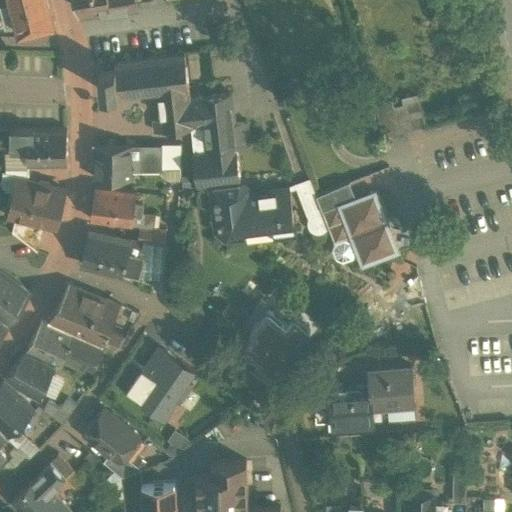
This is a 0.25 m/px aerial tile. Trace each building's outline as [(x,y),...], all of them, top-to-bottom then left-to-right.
[(46,0),(0,0),(0,4),(5,21),(14,19),(18,33),(53,23),(46,0)] [(75,0),(78,10),(136,2),(135,0),(75,0)] [(184,53),(115,61),(115,66),(116,72),(115,72),(116,84),(117,84),(118,89),(119,94),(157,90),(187,87),(188,86),(187,77),(188,77),(186,62),(185,62),(184,53)] [(116,72),(115,66),(98,68),(101,90),(118,89),(117,84),(116,84),(115,72),(116,72)] [(215,95),(201,96),(202,100),(188,100),(187,87),(157,90),(161,118),(153,119),(154,131),(191,127),(197,187),(211,185),(240,181),(236,148),(249,146),(248,137),(246,123),(233,124),(230,93),(215,95)] [(416,95),(377,106),(384,132),(423,122),(416,95)] [(66,128),(11,129),(11,145),(11,152),(26,151),(26,163),(67,163),(66,128)] [(11,129),(0,129),(0,145),(11,145),(11,129)] [(131,145),(94,145),(94,179),(131,179),(131,167),(161,167),(161,165),(161,145),(131,145)] [(180,164),(180,145),(161,145),(161,165),(180,164)] [(28,174),(2,172),(2,173),(0,181),(0,183),(5,191),(11,192),(15,189),(17,178),(26,180),(28,174)] [(26,180),(17,178),(15,189),(11,192),(7,207),(10,211),(8,215),(15,217),(44,224),(55,226),(64,189),(26,180)] [(310,178),(295,184),(309,218),(323,213),(316,195),(310,178)] [(246,190),(241,186),(240,181),(211,185),(215,207),(218,207),(220,218),(218,220),(220,232),(228,242),(241,239),(244,228),(273,224),(277,238),(297,235),(290,189),(246,193),(246,190)] [(349,181),(316,195),(323,213),(330,231),(346,224),(338,203),(355,196),(349,181)] [(136,191),(94,186),(90,220),(132,225),(133,215),(140,216),(142,204),(134,203),(136,191)] [(355,196),(338,203),(346,224),(358,255),(361,263),(361,265),(363,264),(397,251),(399,250),(399,248),(398,249),(393,235),(394,235),(393,233),(392,233),(388,220),(387,218),(382,205),(381,203),(381,204),(376,190),(376,188),(374,189),(355,196)] [(44,224),(15,217),(11,231),(15,235),(37,253),(44,224)] [(346,224),(330,231),(334,242),(332,248),(336,258),(343,261),(358,255),(346,224)] [(166,229),(139,226),(137,240),(147,242),(165,246),(166,229)] [(129,241),(88,231),(80,264),(121,274),(126,253),(129,241)] [(165,246),(147,242),(145,251),(164,255),(165,246)] [(144,257),(126,253),(121,274),(139,279),(144,257)] [(28,297),(0,274),(0,321),(8,328),(28,297)] [(67,284),(48,322),(114,351),(124,336),(108,331),(118,305),(67,284)] [(272,311),(244,345),(260,358),(258,360),(266,367),(268,364),(270,366),(299,333),(286,323),(291,317),(282,310),(277,315),(272,311)] [(41,322),(26,351),(59,367),(64,353),(88,363),(94,346),(70,336),(70,335),(41,322)] [(164,350),(148,373),(132,363),(117,385),(149,407),(163,416),(173,403),(168,400),(190,369),(195,373),(195,372),(164,350)] [(54,368),(24,353),(5,378),(21,391),(38,399),(42,393),(51,374),(54,368)] [(412,366),(369,369),(370,386),(371,386),(372,404),(373,404),(380,403),(386,403),(413,401),(415,400),(412,366)] [(168,400),(173,403),(195,373),(190,369),(168,400)] [(85,393),(51,374),(42,393),(72,410),(85,393)] [(34,411),(2,381),(0,382),(0,428),(8,436),(9,437),(16,430),(34,411)] [(370,386),(329,390),(332,424),(347,423),(374,421),(373,404),(372,404),(371,386),(370,386)] [(413,401),(386,403),(388,421),(414,418),(413,401)] [(373,404),(374,421),(381,420),(380,403),(373,404)] [(138,438),(103,411),(101,414),(98,414),(90,424),(91,427),(84,435),(110,455),(119,462),(123,457),(138,438)] [(348,430),(347,423),(332,424),(328,424),(328,432),(348,430)] [(16,430),(9,437),(8,436),(7,438),(16,447),(24,438),(16,430)] [(175,431),(167,442),(171,445),(166,452),(172,457),(191,444),(175,431)] [(73,470),(58,455),(50,462),(65,477),(73,470)] [(142,471),(123,457),(119,462),(110,455),(103,464),(122,479),(142,471)] [(65,477),(50,462),(37,475),(53,490),(65,477)] [(246,462),(211,464),(211,474),(195,475),(197,511),(280,511),(280,508),(248,509),(246,462)] [(466,470),(453,470),(452,502),(465,503),(466,470)] [(105,498),(123,498),(121,479),(113,473),(104,483),(105,498)] [(53,490),(37,475),(12,499),(24,511),(67,511),(71,509),(53,490)] [(174,485),(141,486),(141,511),(177,511),(177,510),(175,510),(174,485)] [(398,488),(397,503),(410,503),(410,499),(430,499),(430,501),(439,501),(439,489),(398,488)] [(430,499),(410,499),(410,503),(409,511),(447,511),(448,501),(439,501),(430,501),(430,499)] [(409,511),(410,503),(397,503),(397,511),(409,511)]
